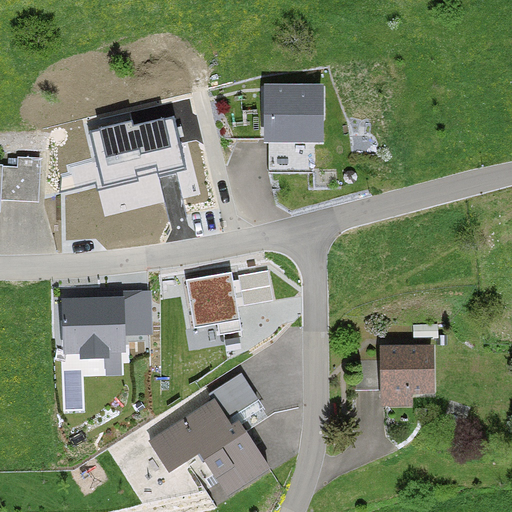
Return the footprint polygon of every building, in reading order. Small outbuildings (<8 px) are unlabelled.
[(321,88),(268,87),(268,137),(320,137),(321,88)] [(131,123),(92,132),(104,184),(136,177),(134,168),(158,163),(160,172),(183,167),(172,119),(132,128),(131,123)] [(37,177),(37,162),(17,160),(16,176),(37,177)] [(231,274),(188,281),(195,325),(238,318),(231,274)] [(122,299),(65,301),(66,349),(83,349),(83,356),(108,356),(107,350),(123,349),(122,299)] [(434,326),(417,327),(417,341),(434,341),(434,326)] [(429,392),(428,351),(382,351),(382,392),(429,392)] [(266,469),(237,425),(230,430),(225,422),(256,402),(244,384),(149,444),(167,472),(198,452),(226,495),(266,469)]
